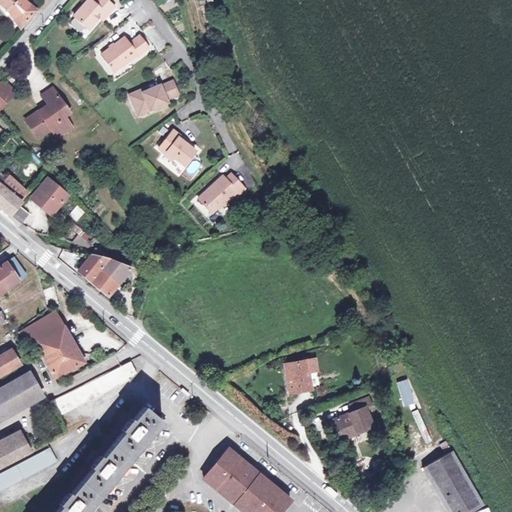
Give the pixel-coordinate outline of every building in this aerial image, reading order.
[(36,10),(23,0),(0,0),(0,5),(7,12),(20,29),(36,10)] [(91,0),(88,0),(74,16),(89,30),(100,18),(105,13),(108,15),(116,7),(108,0),(96,0),(95,2),(91,0)] [(125,37),(102,54),(114,72),(138,55),(138,56),(149,48),(141,36),(130,43),(125,37)] [(4,82),(0,86),(0,97),(5,102),(15,92),(4,82)] [(143,90),(130,96),(137,113),(150,107),(151,111),(168,105),(167,101),(179,96),(174,83),(161,88),(161,87),(149,92),(144,94),(143,90)] [(65,106),(52,88),(42,95),(49,105),(48,106),(49,109),(42,114),(40,110),(26,120),(38,138),(51,129),(54,134),(70,124),(64,116),(60,109),(65,106)] [(69,113),(65,106),(60,109),(64,116),(69,113)] [(150,107),(137,113),(138,117),(151,111),(150,107)] [(72,128),(70,124),(54,134),(57,138),(72,128)] [(181,137),(174,131),(159,149),(167,155),(168,153),(175,159),(184,166),(195,153),(179,139),(181,137)] [(168,153),(167,155),(166,156),(173,162),(175,159),(168,153)] [(223,176),(198,199),(211,214),(218,209),(218,210),(236,194),(238,196),(245,190),(232,175),(226,179),(223,176)] [(9,176),(1,185),(15,196),(22,188),(9,176)] [(68,195),(47,178),(31,198),(51,215),(68,195)] [(0,183),(0,206),(11,216),(12,214),(20,205),(22,202),(15,196),(1,185),(0,183)] [(20,205),(12,214),(21,221),(28,212),(20,205)] [(67,216),(77,222),(84,211),(75,205),(67,216)] [(79,229),(72,241),(83,247),(90,235),(79,229)] [(69,264),(74,255),(63,249),(58,258),(69,264)] [(78,272),(94,285),(106,269),(113,261),(91,256),(78,272)] [(14,257),(0,267),(0,294),(27,276),(14,257)] [(113,261),(106,269),(121,282),(131,268),(113,261)] [(106,269),(94,285),(108,297),(121,282),(106,269)] [(55,313),(20,333),(27,349),(36,344),(55,378),(83,363),(55,313)] [(6,341),(0,344),(0,356),(11,350),(6,341)] [(0,376),(20,366),(11,350),(0,356),(0,376)] [(136,370),(145,364),(140,355),(130,360),(136,370)] [(314,359),(284,364),(289,393),(311,389),(308,372),(316,371),(314,359)] [(53,402),(60,417),(129,381),(128,378),(136,374),(131,362),(53,402)] [(28,374),(0,389),(0,420),(41,397),(28,374)] [(402,408),(414,406),(409,379),(398,381),(402,408)] [(193,392),(185,387),(182,391),(190,396),(193,392)] [(354,412),(333,420),(337,432),(347,427),(351,437),(359,434),(358,433),(373,427),(366,409),(372,406),(369,398),(351,405),(354,412)] [(88,511),(118,478),(148,440),(162,423),(144,408),(133,421),(130,419),(120,432),(122,433),(101,459),(99,457),(88,470),(90,471),(70,495),(68,494),(58,505),(60,507),(55,511),(88,511)] [(347,427),(337,432),(341,441),(351,437),(347,427)] [(22,436),(0,447),(0,468),(30,453),(22,436)] [(50,448),(0,474),(0,492),(57,462),(50,448)] [(204,477),(202,479),(216,491),(241,461),(226,450),(220,457),(215,464),(204,477)] [(452,451),(422,468),(447,511),(470,511),(482,505),(452,451)] [(250,470),(241,461),(216,491),(242,511),(282,511),(290,503),(271,487),(261,499),(240,482),(250,470)] [(271,487),(250,470),(240,482),(261,499),(271,487)]
